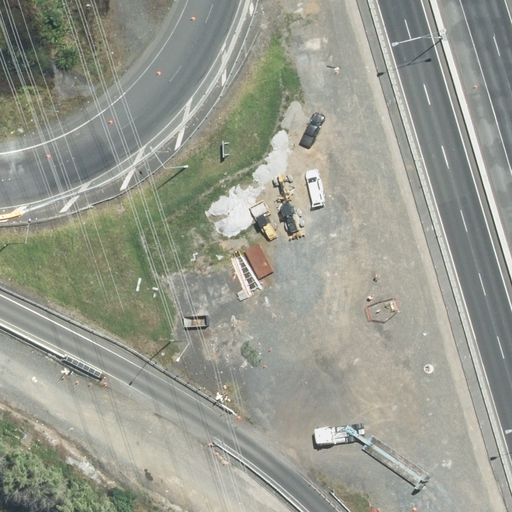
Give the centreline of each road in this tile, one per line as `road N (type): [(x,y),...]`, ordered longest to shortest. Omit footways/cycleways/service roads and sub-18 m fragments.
road 1 (motorway): [(511,413),(390,0)]
road 2 (motorway): [(320,511),(262,461),(0,321)]
road 3 (motorway): [(0,178),(72,161),(146,111),(182,70),(215,0)]
